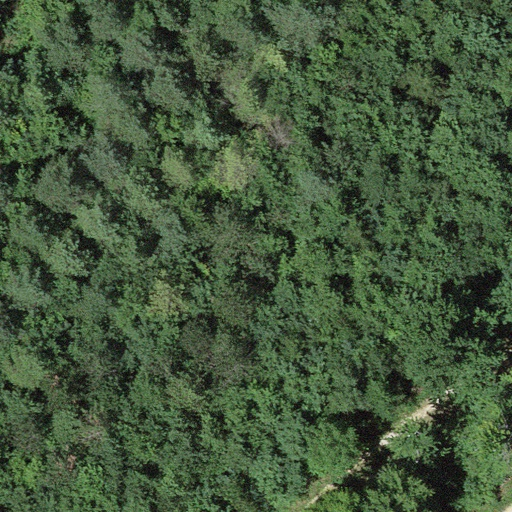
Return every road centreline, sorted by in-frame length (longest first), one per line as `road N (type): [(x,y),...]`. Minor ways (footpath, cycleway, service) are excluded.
road 1 (track): [(304,511),(511,348)]
road 2 (track): [(0,97),(101,0)]
